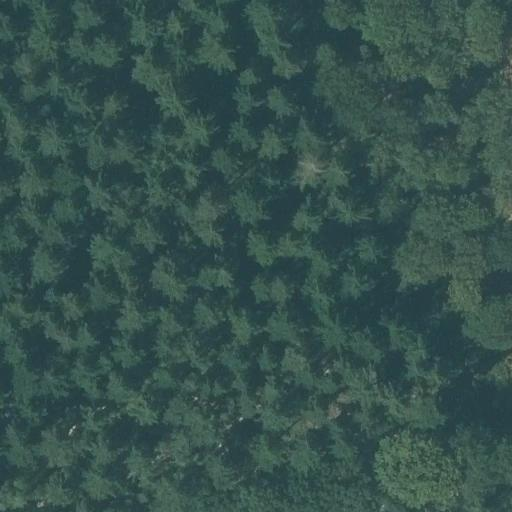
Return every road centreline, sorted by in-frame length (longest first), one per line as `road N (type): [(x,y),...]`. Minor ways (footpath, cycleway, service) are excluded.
road 1 (track): [(0,499),(112,476),(384,353),(511,326)]
road 2 (track): [(201,0),(103,511)]
road 3 (track): [(417,0),(436,334),(446,340),(500,472)]
road 4 (track): [(500,472),(331,511)]
